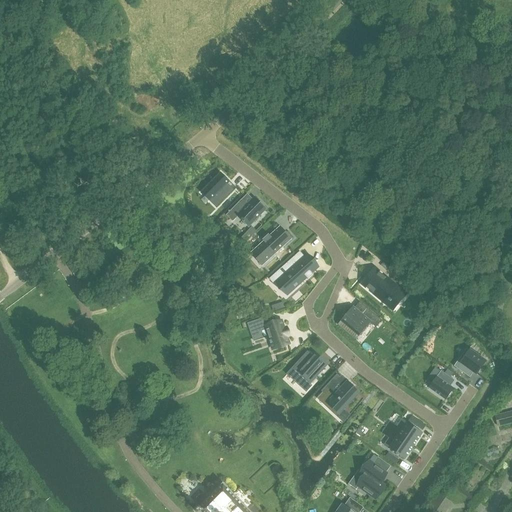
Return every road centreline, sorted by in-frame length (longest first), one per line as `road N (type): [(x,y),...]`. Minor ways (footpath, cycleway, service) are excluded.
road 1 (residential): [(202,133),(326,234),(337,266),(321,310),(327,338),(444,428)]
road 2 (unclassified): [(0,298),(202,133)]
road 3 (unclassified): [(202,133),(336,0)]
